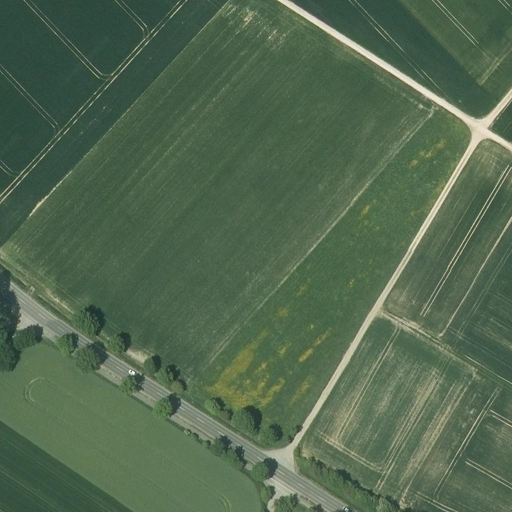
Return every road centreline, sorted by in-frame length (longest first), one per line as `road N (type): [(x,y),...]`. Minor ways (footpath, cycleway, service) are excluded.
road 1 (track): [(511,93),(481,130),(325,392),(274,484),(269,511)]
road 2 (tertiary): [(0,281),(84,348),(342,511)]
road 3 (track): [(511,151),(277,0)]
road 4 (track): [(511,390),(374,310)]
